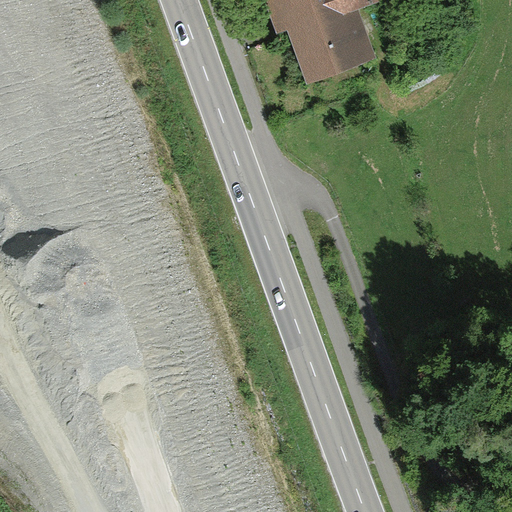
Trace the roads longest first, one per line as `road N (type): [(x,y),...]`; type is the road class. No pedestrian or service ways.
road 1 (track): [(213,0),(401,511)]
road 2 (primary): [(179,0),(366,511)]
road 3 (track): [(114,511),(72,407),(0,354)]
